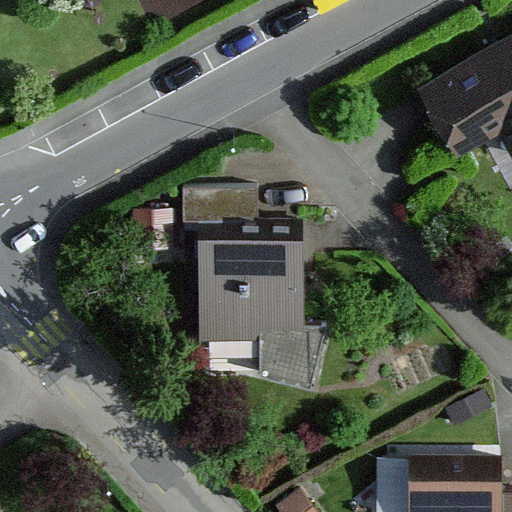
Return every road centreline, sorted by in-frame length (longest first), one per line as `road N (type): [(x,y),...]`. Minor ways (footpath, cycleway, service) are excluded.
road 1 (residential): [(236,85),(511,372)]
road 2 (residential): [(236,85),(0,206)]
road 3 (residential): [(72,369),(203,511)]
road 4 (residential): [(389,0),(236,85)]
